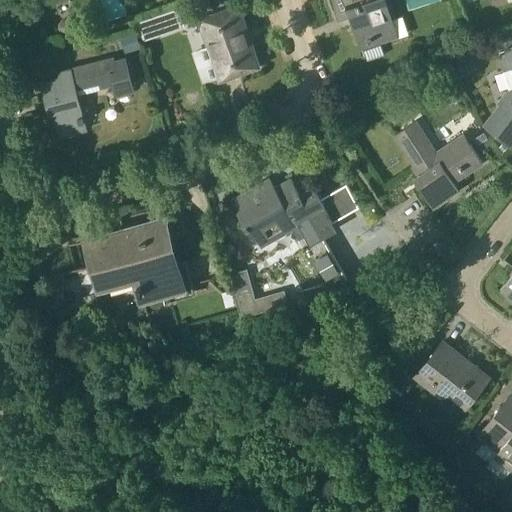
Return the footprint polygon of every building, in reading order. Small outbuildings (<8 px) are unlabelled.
[(362,49),(398,37),(391,17),(396,15),(390,0),(330,0),(338,21),(351,17),(362,49)] [(408,0),(412,9),(435,0),(408,0)] [(238,6),(200,19),(220,80),(259,67),(238,6)] [(177,7),(136,22),(143,40),(184,26),(177,7)] [(137,32),(120,37),(125,52),(141,47),(137,32)] [(511,146),(511,46),(507,49),(509,53),(500,56),(505,71),(511,68),(511,87),(500,102),(483,125),(511,146)] [(60,136),(85,130),(83,122),(85,121),(83,116),(81,116),(74,89),(100,82),(102,87),(113,84),(116,94),(134,90),(126,58),(115,61),(114,58),(59,72),(60,77),(45,81),(48,94),(44,95),(49,115),(54,114),(60,136)] [(464,132),(435,151),(415,121),(395,134),(415,164),(413,165),(420,175),(415,178),(431,202),(457,185),(454,180),(483,161),(464,132)] [(266,180),(231,200),(247,228),(251,226),(256,235),(263,247),(293,229),(326,284),(349,279),(319,228),(333,220),(357,206),(346,185),(321,200),(313,186),(300,194),(291,178),(272,189),(266,180)] [(184,287),(178,263),(165,218),(87,240),(100,286),(136,276),(143,299),(184,287)] [(246,269),(231,273),(243,313),(288,300),(285,289),(255,298),(246,269)] [(511,274),(501,288),(511,295),(511,274)] [(448,392),(467,407),(490,377),(443,341),(416,376),(443,397),(448,392)] [(511,395),(479,436),(498,451),(494,458),(511,471),(511,470),(511,395)]
